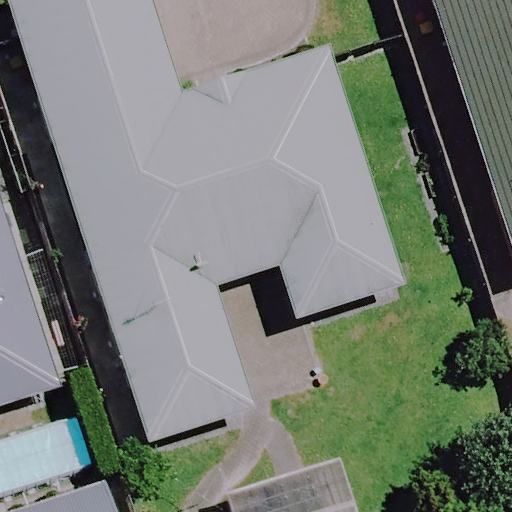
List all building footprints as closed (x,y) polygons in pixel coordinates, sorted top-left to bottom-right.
[(176,110),(142,0),(70,0),(14,17),(145,452),(246,421),(208,295),(280,274),(297,328),(396,298),(326,65),(176,110)] [(511,0),(431,0),(511,262),(511,0)] [(0,413),(52,397),(0,228),(0,413)] [(231,506),(232,511),(351,511),(341,475),(231,506)] [(104,511),(98,493),(41,511),(104,511)]
